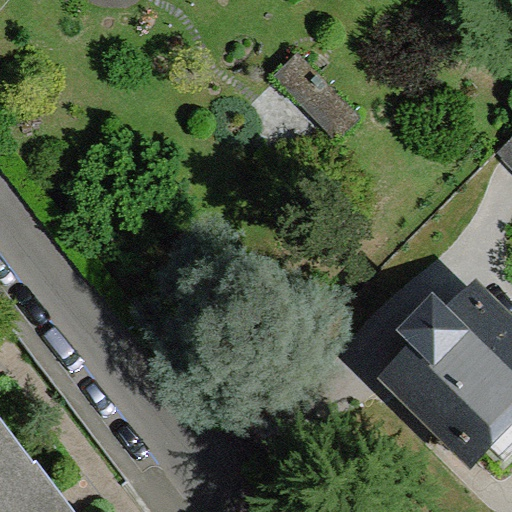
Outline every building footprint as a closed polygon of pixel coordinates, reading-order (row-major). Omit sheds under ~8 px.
[(360,118),(300,58),(281,77),(340,138),(360,118)] [(511,144),(501,156),(511,166),(511,144)] [(473,454),(511,414),(511,341),(478,308),(453,334),(459,340),(434,365),(428,360),(403,385),(473,454)] [(434,365),(459,340),(453,334),(436,317),(412,342),(428,360),(434,365)] [(0,461),(16,450),(0,429),(0,461)] [(63,511),(16,450),(0,461),(0,511),(63,511)]
